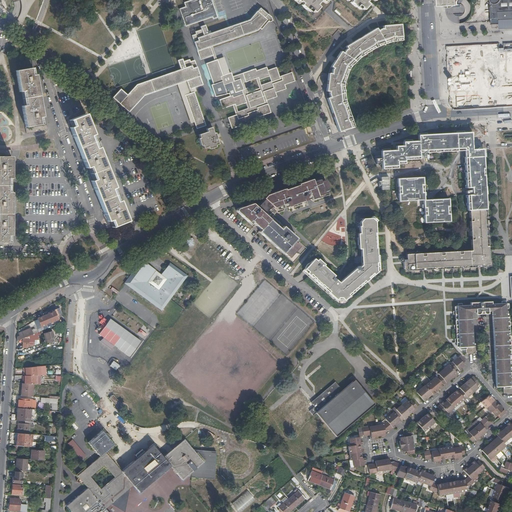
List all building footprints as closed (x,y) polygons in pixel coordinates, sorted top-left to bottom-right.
[(218,18),(211,0),(192,0),(184,3),(185,7),(179,9),(185,27),(212,17),(213,19),(218,18)] [(296,0),(299,2),(300,2),(303,4),(301,5),(309,13),(312,11),(314,13),(319,7),(316,5),(321,0),(323,2),(325,0),(350,0),(352,1),(351,3),(358,10),(361,7),(363,10),(368,5),(365,2),(367,0),(296,0)] [(439,0),(440,5),(443,5),(448,5),(460,4),(461,4),(464,6),(465,8),(465,11),(464,14),(463,15),(461,16),(459,17),(459,24),(463,23),(467,20),(469,19),(471,16),(472,12),(472,9),(471,6),(470,3),(468,1),(467,0),(439,0)] [(511,0),(489,0),(490,1),(491,3),(490,4),(490,7),(491,15),(491,23),(498,23),(498,19),(505,19),(510,19),(511,18),(511,0)] [(266,20),(258,29),(260,30),(267,21),(268,22),(272,21),(271,17),(260,8),(257,12),(266,20)] [(266,20),(257,12),(249,20),(228,28),(208,35),(205,26),(201,27),(201,30),(195,32),(196,34),(192,36),(200,60),(213,56),(215,61),(206,64),(213,85),(222,82),(223,85),(231,83),(235,93),(241,91),(243,94),(233,98),(232,96),(229,97),(219,100),(221,106),(222,109),(225,108),(233,105),(233,107),(236,115),(228,118),(232,129),(240,126),(241,128),(251,124),(250,122),(261,119),(260,117),(270,113),(266,101),(276,97),(275,93),(285,89),(284,85),(294,81),(291,73),(279,77),(276,68),(267,71),(266,68),(256,71),(255,69),(232,77),(230,73),(222,76),(212,46),(257,31),(258,29),(266,20)] [(505,19),(498,19),(499,29),(511,28),(511,18),(510,19),(505,19)] [(393,43),(402,37),(401,25),(383,26),(383,29),(381,29),(379,30),(377,28),(345,47),(347,49),(345,50),(343,53),(341,52),(330,67),(333,68),(333,73),(329,73),(326,91),(328,91),(328,99),(338,132),(354,126),(345,101),(344,85),(350,69),(361,57),(377,46),(392,40),(393,43)] [(136,85),(126,96),(120,90),(108,102),(124,117),(143,95),(185,81),(189,94),(185,96),(195,125),(196,128),(205,125),(194,93),(191,93),(190,89),(202,85),(194,61),(190,62),(189,60),(183,62),(182,59),(178,61),(181,70),(136,85)] [(32,75),(30,68),(16,71),(19,92),(23,92),(26,105),(22,106),(25,127),(40,125),(39,118),(43,117),(36,75),(32,75)] [(222,82),(213,85),(212,85),(215,97),(228,94),(229,97),(232,96),(233,98),(243,94),(241,91),(235,93),(231,83),(223,85),(222,82)] [(71,120),(73,127),(70,128),(86,168),(90,167),(95,179),(91,181),(107,221),(111,220),(113,226),(127,220),(119,201),(116,202),(111,189),(114,188),(98,147),(95,148),(90,136),(94,135),(86,115),(71,120)] [(26,134),(33,133),(47,130),(46,125),(25,129),(26,134)] [(213,134),(211,127),(206,129),(207,132),(198,135),(200,138),(198,139),(200,146),(202,145),(203,148),(207,147),(208,149),(215,147),(215,145),(218,144),(216,139),(215,135),(215,133),(213,134)] [(379,162),(381,162),(381,164),(382,165),(382,169),(382,170),(387,170),(397,169),(397,168),(396,165),(404,164),(404,161),(419,160),(419,152),(421,152),(421,153),(422,154),(423,154),(424,154),(424,153),(425,151),(426,151),(426,154),(457,152),(464,151),(472,151),(471,142),(470,133),(422,136),(418,136),(418,139),(418,142),(403,143),(403,147),(399,147),(395,147),(395,149),(396,151),(381,152),(381,157),(381,159),(375,159),(375,165),(379,165),(379,162)] [(464,158),(464,165),(465,176),(466,189),(471,188),(471,191),(466,191),(465,192),(465,194),(466,195),(471,195),(471,196),(466,196),(467,210),(473,210),(485,209),(482,150),(472,151),(464,151),(464,153),(464,154),(465,158),(464,158)] [(0,242),(7,242),(7,236),(11,236),(11,192),(7,192),(7,178),(11,178),(11,157),(0,156),(0,242)] [(398,201),(398,202),(400,202),(405,202),(422,201),(423,201),(424,200),(423,195),(422,178),(397,180),(398,201)] [(237,210),(236,211),(248,223),(250,221),(261,231),(259,232),(284,254),(289,259),(299,247),(294,242),(297,239),(283,227),(280,230),(264,215),(271,207),(274,209),(278,207),(281,206),(282,209),(287,207),(315,198),(325,194),(324,191),(328,190),(325,181),(320,182),(319,181),(313,183),(312,180),(298,185),(298,186),(285,190),(266,196),(263,199),(264,200),(256,208),(252,204),(237,210)] [(429,201),(423,201),(422,201),(423,222),(424,222),(424,224),(430,223),(449,222),(448,208),(448,199),(429,200),(429,201)] [(490,217),(490,209),(485,209),(473,210),(474,216),(475,250),(470,250),(426,252),(411,253),(411,256),(409,256),(409,259),(411,259),(411,260),(406,261),(407,268),(411,268),(411,270),(427,269),(427,267),(430,267),(430,269),(445,269),(445,267),(448,266),(448,268),(463,268),(463,266),(466,266),(467,268),(482,267),(482,265),(485,265),(485,267),(490,267),(490,264),(493,264),(492,258),(491,239),(489,239),(489,235),(491,235),(490,220),(488,220),(488,217),(490,217)] [(309,277),(336,301),(338,298),(342,298),(343,300),(348,296),(348,295),(368,277),(372,274),(373,275),(376,272),(376,271),(376,263),(377,263),(377,262),(377,251),(376,236),(376,232),(375,223),(377,221),(373,217),(371,219),(364,220),(361,223),(362,227),(361,227),(361,234),(359,234),(359,249),(362,249),(362,265),(359,268),(359,267),(341,281),(340,282),(339,283),(339,282),(334,278),(335,276),(326,267),(324,265),(321,262),(318,259),(317,261),(315,259),(309,264),(308,264),(306,265),(305,267),(306,268),(303,271),(309,277)] [(192,238),(186,239),(186,240),(185,240),(185,246),(187,246),(187,248),(193,247),(193,246),(194,245),(194,240),(192,240),(192,238)] [(161,274),(144,261),(127,285),(132,289),(156,307),(164,296),(170,300),(179,287),(173,283),(181,272),(170,263),(164,270),(161,274)] [(492,311),(492,304),(491,302),(470,303),(471,305),(471,312),(475,312),(475,316),(488,315),(488,311),(492,311)] [(511,392),(511,386),(510,386),(510,381),(511,381),(511,377),(510,377),(509,367),(511,367),(511,364),(509,364),(508,354),(510,353),(510,350),(508,350),(508,340),(510,339),(510,336),(507,336),(507,326),(509,326),(509,322),(506,322),(506,312),(508,312),(508,308),(506,308),(506,303),(501,303),(492,304),(492,311),(496,387),(503,387),(503,393),(511,392)] [(466,354),(468,354),(475,353),(475,346),(473,346),(471,312),(471,305),(461,306),(457,306),(457,311),(455,311),(455,315),(457,315),(458,325),(455,325),(456,329),(458,329),(458,339),(456,339),(456,342),(459,342),(459,348),(466,347),(466,354)] [(40,327),(41,331),(59,323),(58,320),(59,320),(55,308),(49,313),(49,315),(45,317),(44,315),(36,319),(37,320),(33,321),(35,326),(37,329),(40,327)] [(109,320),(99,334),(104,338),(100,341),(111,349),(115,346),(130,357),(140,342),(109,320)] [(19,336),(17,337),(16,341),(26,337),(32,334),(29,328),(18,334),(19,336)] [(55,338),(53,331),(44,334),(46,344),(54,342),(53,338),(55,338)] [(36,333),(32,334),(26,337),(26,340),(23,340),(22,348),(26,348),(26,344),(34,345),(34,337),(37,338),(36,333)] [(465,361),(460,355),(452,362),(456,366),(459,364),(461,364),(463,364),(463,363),(465,361)] [(117,370),(120,364),(112,361),(110,367),(117,370)] [(456,366),(452,362),(444,369),(451,378),(457,373),(454,370),(453,369),(456,366)] [(24,368),(25,376),(37,376),(36,367),(24,368)] [(451,378),(444,369),(438,374),(440,376),(437,378),(443,385),(451,378)] [(25,376),(23,376),(24,384),(32,384),(40,385),(40,376),(37,376),(25,376)] [(473,393),(478,388),(476,385),(479,383),(473,376),(465,383),(473,393)] [(436,377),(430,381),(438,390),(443,385),(437,378),(436,377)] [(336,437),(375,404),(371,399),(355,380),(342,391),(334,382),(317,397),(311,403),(301,391),(299,393),(284,406),(282,408),(281,409),(295,424),(298,422),(301,426),(315,414),(336,437)] [(430,381),(425,386),(431,393),(432,395),(438,390),(430,381)] [(32,397),(32,384),(24,384),(22,383),(21,396),(32,397)] [(461,390),(458,392),(464,399),(464,400),(473,393),(465,383),(459,388),(461,390)] [(424,385),(416,392),(424,402),(429,397),(428,396),(431,393),(425,386),(424,385)] [(464,399),(458,392),(457,390),(451,395),(458,403),(464,399)] [(113,395),(109,398),(117,407),(121,404),(117,400),(113,395)] [(453,409),(455,411),(460,406),(458,403),(451,395),(446,400),(447,401),(453,409)] [(480,402),(485,407),(494,400),(489,395),(480,402)] [(57,410),(58,399),(57,399),(49,398),(49,403),(52,403),(52,410),(57,410)] [(30,409),(31,409),(31,404),(28,404),(29,400),(18,399),(18,408),(22,408),(30,409)] [(407,400),(401,405),(409,414),(417,407),(412,400),(409,403),(407,400)] [(485,407),(490,413),(491,412),(498,406),(494,400),(485,407)] [(437,407),(443,414),(446,412),(448,414),(453,409),(447,401),(444,403),(443,402),(437,407)] [(398,412),(395,414),(400,420),(401,421),(406,417),(409,414),(401,405),(396,409),(398,412)] [(497,414),(500,417),(505,412),(499,405),(498,406),(491,412),(495,416),(497,414)] [(22,409),(17,408),(16,421),(24,421),(29,422),(30,409),(22,408),(22,409)] [(385,419),(387,422),(392,427),(393,428),(399,423),(397,422),(400,420),(395,414),(392,417),(390,414),(385,419)] [(427,414),(422,418),(429,427),(434,422),(427,414)] [(490,424),(484,417),(482,420),(487,427),(490,424)] [(422,418),(416,423),(424,431),(429,427),(422,418)] [(487,427),(482,420),(480,418),(471,425),(474,428),(482,437),(485,435),(483,433),(486,431),(485,429),(487,427)] [(384,425),(376,426),(378,436),(385,435),(385,432),(388,431),(392,427),(387,422),(384,425)] [(18,424),(17,433),(28,434),(28,427),(32,427),(32,425),(31,425),(24,424),(18,424)] [(365,428),(367,436),(371,435),(371,437),(378,436),(376,426),(365,428)] [(503,443),(511,436),(504,427),(495,434),(498,436),(503,443)] [(479,439),(482,437),(474,428),(466,435),(472,442),(475,439),(476,440),(478,438),(479,439)] [(111,458),(105,452),(115,444),(107,436),(105,434),(102,430),(87,443),(94,451),(99,457),(92,462),(77,476),(87,488),(66,506),(70,511),(108,511),(106,509),(109,506),(124,509),(130,488),(133,486),(139,493),(170,467),(181,479),(184,480),(186,477),(192,478),(214,483),(217,465),(219,456),(207,454),(200,452),(193,451),(184,439),(178,444),(169,452),(163,457),(153,445),(148,449),(138,449),(133,455),(133,461),(122,471),(111,458)] [(413,443),(411,432),(403,433),(404,437),(400,438),(401,441),(399,441),(400,445),(413,443)] [(17,433),(16,445),(28,447),(29,434),(28,434),(17,433)] [(500,450),(506,446),(503,443),(498,436),(492,441),(500,450)] [(350,446),(359,445),(362,444),(361,440),(360,441),(359,437),(349,439),(350,446)] [(86,456),(72,440),(67,444),(80,460),(86,456)] [(500,450),(492,441),(487,446),(495,455),(500,450)] [(415,453),(413,443),(400,445),(400,449),(402,448),(403,452),(406,451),(407,455),(415,453)] [(348,447),(349,453),(360,451),(359,445),(350,446),(348,447)] [(445,448),(447,458),(454,457),(452,449),(452,446),(445,448)] [(495,455),(487,446),(481,451),(489,460),(495,455)] [(452,449),(454,457),(454,460),(458,460),(458,458),(461,457),(461,455),(465,454),(463,447),(452,449)] [(438,449),(438,451),(440,460),(447,458),(445,448),(438,449)] [(31,459),(44,460),(45,451),(32,450),(31,459)] [(360,451),(349,453),(350,460),(362,459),(360,451)] [(431,451),(427,451),(429,459),(432,459),(433,462),(436,462),(437,463),(440,463),(440,460),(438,451),(431,452),(431,451)] [(16,471),(27,472),(28,459),(17,458),(16,471)] [(362,459),(350,460),(349,461),(351,468),(364,465),(364,462),(365,462),(365,458),(362,459)] [(389,459),(382,460),(384,471),(391,469),(394,471),(397,463),(393,462),(390,463),(389,459)] [(372,464),(373,473),(377,473),(377,472),(384,471),(382,460),(375,462),(375,464),(372,464)] [(474,461),(469,466),(476,474),(485,467),(479,461),(476,463),(474,461)] [(394,471),(393,474),(403,478),(407,469),(404,468),(404,466),(398,464),(397,463),(394,471)] [(465,480),(466,487),(470,486),(474,483),(471,479),(476,474),(469,466),(463,470),(469,476),(465,480)] [(403,478),(410,480),(414,470),(407,467),(407,469),(403,478)] [(319,485),(322,476),(315,473),(316,470),(312,469),(307,481),(319,485)] [(410,480),(416,483),(419,477),(421,472),(414,470),(410,480)] [(416,483),(423,486),(428,474),(424,472),(425,471),(422,470),(421,472),(419,477),(416,483)] [(21,483),(22,472),(15,472),(14,478),(13,477),(12,482),(21,483)] [(429,490),(434,492),(438,491),(437,484),(432,483),(435,475),(432,473),(431,475),(428,474),(423,486),(430,488),(429,490)] [(330,479),(322,476),(319,485),(330,490),(335,478),(331,476),(330,479)] [(503,482),(496,479),(494,482),(498,484),(496,490),(509,495),(510,492),(509,491),(510,488),(502,485),(503,482)] [(458,481),(460,492),(467,491),(466,487),(465,480),(458,481)] [(451,482),(452,493),(460,492),(458,481),(451,482)] [(444,483),(445,494),(452,493),(451,482),(444,483)] [(437,484),(438,491),(439,495),(445,494),(444,483),(437,484)] [(21,495),(22,485),(12,485),(11,494),(21,495)] [(393,488),(392,487),(389,494),(393,496),(390,509),(402,511),(404,502),(396,500),(397,497),(395,497),(398,490),(393,488)] [(295,494),(288,499),(295,507),(305,499),(296,489),(293,492),(295,494)] [(495,502),(503,505),(506,498),(507,499),(509,495),(496,490),(493,497),(496,498),(495,502)] [(241,511),(255,500),(246,491),(231,504),(237,511),(241,511)] [(369,496),(367,504),(377,507),(380,495),(368,491),(367,496),(369,496)] [(354,496),(345,493),(340,505),(338,504),(336,507),(339,508),(337,511),(347,511),(348,511),(349,511),(354,496)] [(266,502),(270,507),(271,508),(277,503),(271,497),(267,500),(266,502)] [(19,511),(20,499),(10,498),(9,510),(19,511)] [(49,511),(50,499),(49,499),(45,498),(44,502),(46,502),(46,510),(40,510),(40,511),(49,511)] [(289,511),(295,507),(288,499),(281,505),(279,503),(276,505),(281,511),(289,511)] [(404,502),(402,511),(403,511),(414,511),(417,502),(413,501),(412,504),(404,502)] [(492,501),(489,507),(500,511),(503,505),(495,502),(492,501)] [(266,502),(261,505),(262,505),(266,511),(270,507),(266,502)]
